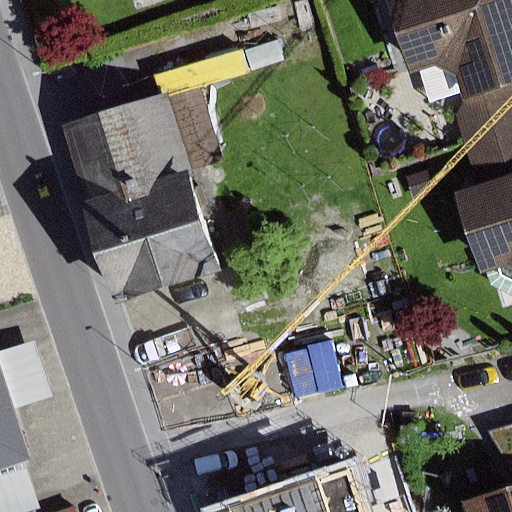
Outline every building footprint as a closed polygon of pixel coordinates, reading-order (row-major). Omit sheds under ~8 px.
[(511,0),(387,0),(411,74),(435,67),(457,74),(464,98),(511,82),(511,0)] [(477,188),(511,177),(511,82),(464,98),(454,111),(477,188)] [(221,159),(199,85),(65,125),(116,300),(217,270),(187,169),(221,159)] [(427,173),(407,178),(413,200),(433,195),(427,173)] [(482,273),(502,267),(511,270),(511,177),(477,188),(457,195),(482,273)] [(0,377),(0,470),(23,463),(29,461),(0,377)] [(511,425),(489,433),(511,475),(511,425)] [(23,463),(0,470),(0,511),(30,511),(39,509),(23,463)] [(371,511),(355,463),(211,511),(371,511)] [(511,511),(511,489),(465,504),(467,511),(511,511)]
